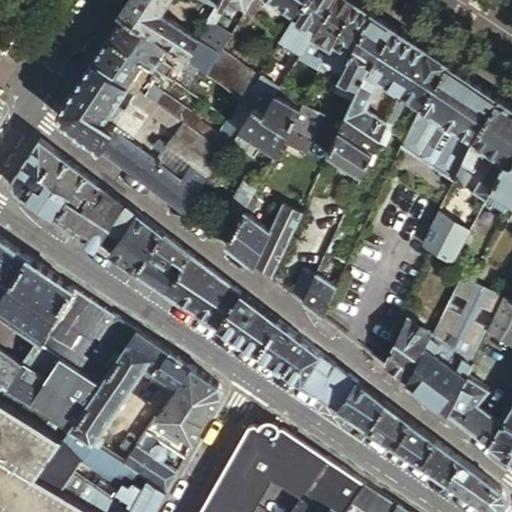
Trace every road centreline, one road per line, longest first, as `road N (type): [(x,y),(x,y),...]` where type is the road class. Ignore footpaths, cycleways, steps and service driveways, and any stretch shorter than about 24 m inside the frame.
road 1 (unclassified): [(28,110),(511,477)]
road 2 (residential): [(0,209),(251,377)]
road 3 (residential): [(251,377),(454,511)]
road 4 (unknown): [(342,348),(405,202)]
road 5 (residential): [(174,511),(251,377)]
road 6 (residential): [(100,0),(28,110)]
